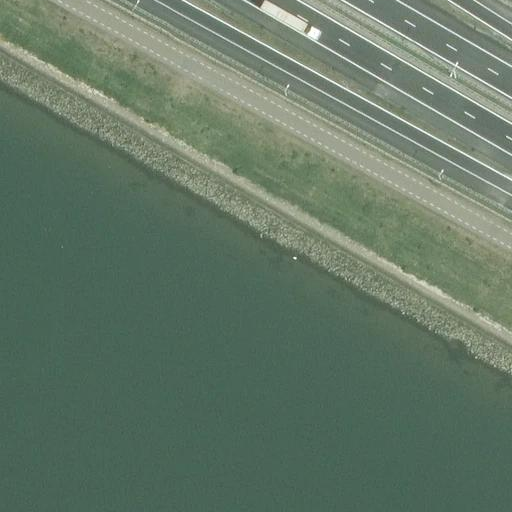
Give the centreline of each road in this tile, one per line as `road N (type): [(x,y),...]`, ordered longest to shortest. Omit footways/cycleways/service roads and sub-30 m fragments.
road 1 (unclassified): [(511,242),(68,0)]
road 2 (motorway): [(166,0),(511,189)]
road 3 (motorway): [(268,0),(511,141)]
road 4 (motorway): [(511,83),(367,0)]
